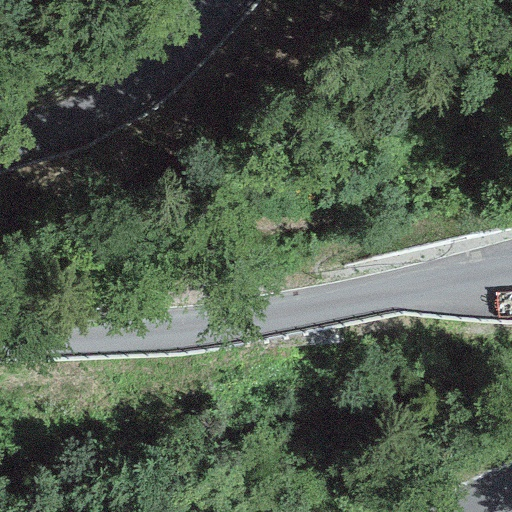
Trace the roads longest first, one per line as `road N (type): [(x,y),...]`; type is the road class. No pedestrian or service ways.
road 1 (unclassified): [(0,330),(313,309),(511,258)]
road 2 (unclassified): [(222,0),(137,83),(96,107),(0,138)]
